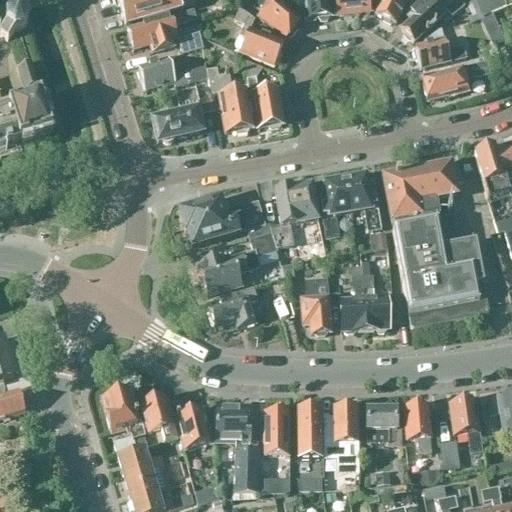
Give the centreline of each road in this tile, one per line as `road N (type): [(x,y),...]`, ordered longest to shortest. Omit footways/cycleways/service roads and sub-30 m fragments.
road 1 (tertiary): [(99,303),(178,351),(262,372),(409,371),(511,356)]
road 2 (unclassified): [(405,136),(387,67),(345,49),(320,57),(304,76),(315,152)]
road 3 (unclassified): [(88,511),(58,393),(70,351),(99,303)]
road 4 (residential): [(132,185),(71,0)]
road 5 (residential): [(315,152),(132,185)]
